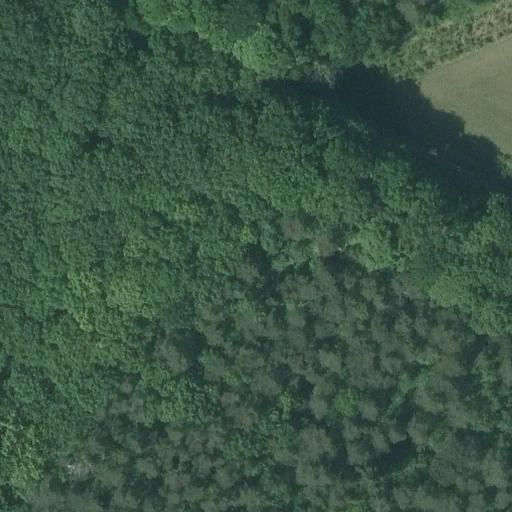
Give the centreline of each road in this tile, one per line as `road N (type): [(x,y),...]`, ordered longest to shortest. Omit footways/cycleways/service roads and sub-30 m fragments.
road 1 (track): [(511,283),(0,24)]
road 2 (unknown): [(87,0),(174,45),(251,47),(511,176)]
road 3 (track): [(269,152),(174,45)]
